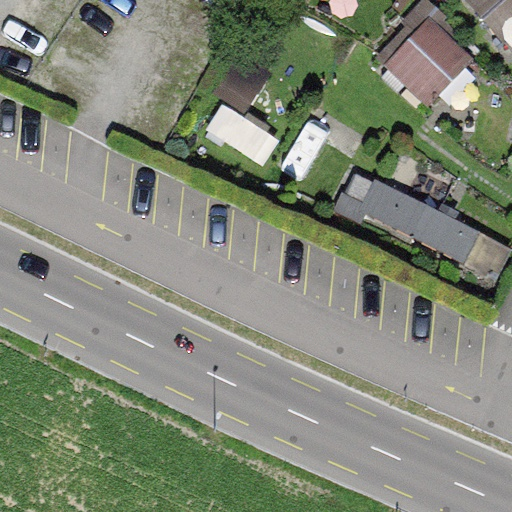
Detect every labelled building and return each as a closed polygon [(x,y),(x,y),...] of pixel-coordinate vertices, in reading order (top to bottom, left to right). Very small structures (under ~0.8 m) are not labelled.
[(432,107),(483,55),(427,0),(376,52),(432,107)] [(511,0),(468,0),(511,36),(511,0)] [(246,61),(228,101),(252,113),(271,73),(246,61)] [(223,106),(208,135),(270,164),(284,135),(223,106)] [(279,181),(331,208),(362,146),(310,119),(279,181)] [(507,271),(511,255),(511,231),(354,177),(341,213),(507,271)]
